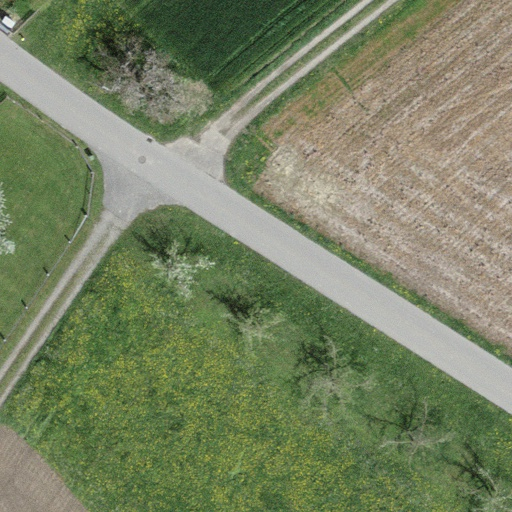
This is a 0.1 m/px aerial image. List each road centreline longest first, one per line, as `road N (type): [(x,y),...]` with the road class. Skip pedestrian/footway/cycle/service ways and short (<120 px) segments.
road 1 (unclassified): [(511,393),(165,174),(0,52)]
road 2 (track): [(387,0),(165,174)]
road 3 (track): [(0,386),(114,222),(165,174)]
